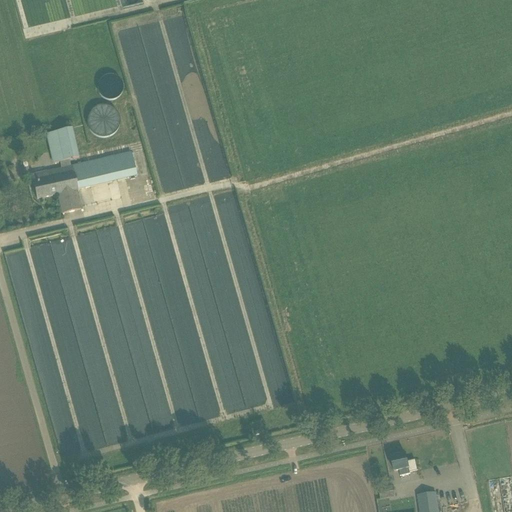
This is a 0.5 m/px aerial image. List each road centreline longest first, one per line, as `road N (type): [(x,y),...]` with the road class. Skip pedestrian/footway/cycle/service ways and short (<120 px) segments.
road 1 (tertiary): [(61,495),(511,392)]
road 2 (unclassified): [(61,495),(0,277)]
